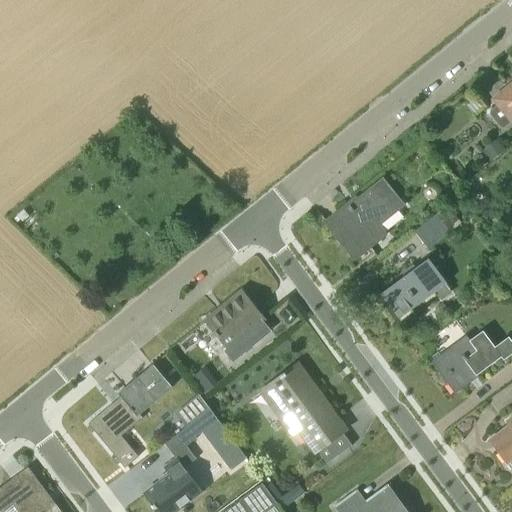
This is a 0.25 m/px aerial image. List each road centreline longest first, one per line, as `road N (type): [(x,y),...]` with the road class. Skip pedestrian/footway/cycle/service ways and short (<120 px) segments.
road 1 (residential): [(472,511),(257,219)]
road 2 (residential): [(257,219),(511,8)]
road 3 (residential): [(23,408),(257,219)]
road 4 (residential): [(101,511),(23,408)]
